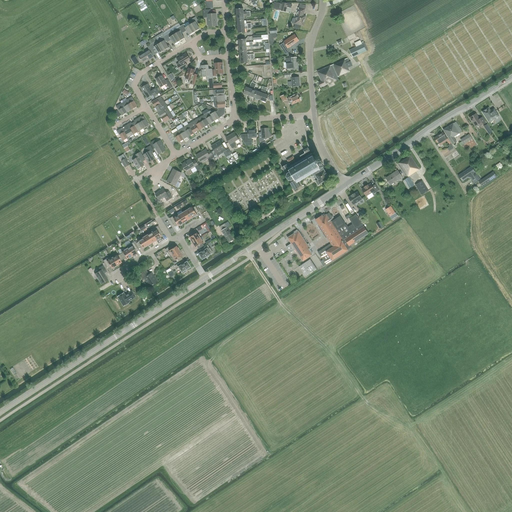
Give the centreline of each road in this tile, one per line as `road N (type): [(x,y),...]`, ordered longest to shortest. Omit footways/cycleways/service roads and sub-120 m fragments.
road 1 (tertiary): [(0,413),(204,278)]
road 2 (tertiary): [(344,184),(511,76)]
road 3 (tertiary): [(204,278),(344,184)]
